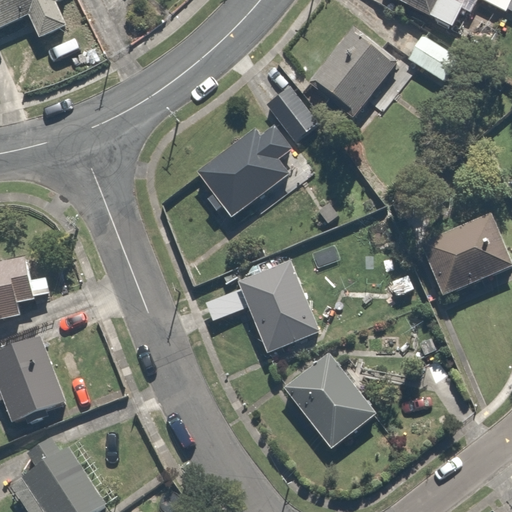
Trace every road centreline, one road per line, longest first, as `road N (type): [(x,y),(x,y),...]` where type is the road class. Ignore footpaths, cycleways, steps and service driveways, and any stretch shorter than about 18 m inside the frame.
road 1 (residential): [(78,132),(175,379),(258,511)]
road 2 (residential): [(259,0),(187,71),(78,132)]
